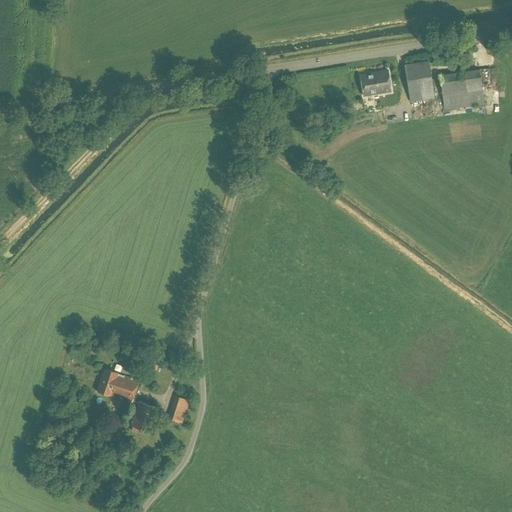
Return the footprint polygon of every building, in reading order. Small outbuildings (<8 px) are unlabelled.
[(410,102),(434,98),(428,61),(404,64),(410,102)] [(364,96),(391,92),(387,70),(360,74),(364,96)] [(465,74),(465,72),(439,75),(445,110),(484,104),(480,72),(465,74)] [(149,362),(147,370),(155,373),(158,365),(149,362)] [(132,403),(139,380),(118,373),(105,369),(97,392),(110,396),(111,396),(132,403)] [(175,395),(173,403),(188,408),(190,401),(175,395)] [(151,432),(159,407),(139,401),(131,426),(151,432)]
